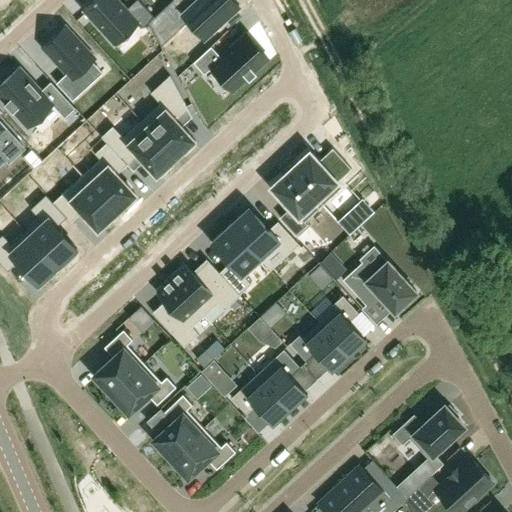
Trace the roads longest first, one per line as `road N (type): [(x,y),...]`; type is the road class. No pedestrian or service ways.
road 1 (track): [(511,393),(302,0)]
road 2 (residential): [(68,346),(296,132),(315,106),(296,72)]
road 3 (residential): [(296,72),(59,296),(42,335)]
road 4 (residential): [(450,351),(427,309),(208,511)]
road 5 (residential): [(273,511),(450,351)]
road 6 (residential): [(50,370),(183,511)]
road 7 (residential): [(450,351),(511,466)]
